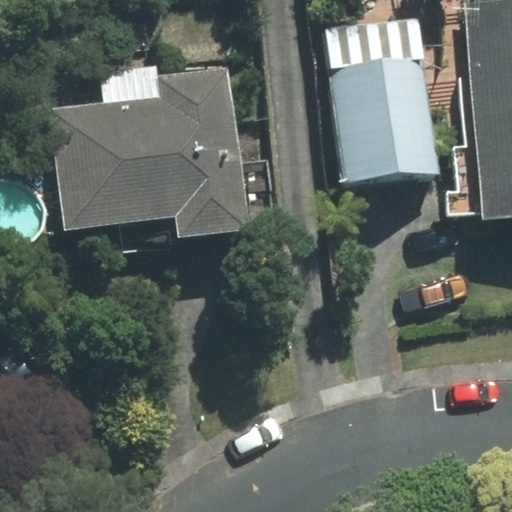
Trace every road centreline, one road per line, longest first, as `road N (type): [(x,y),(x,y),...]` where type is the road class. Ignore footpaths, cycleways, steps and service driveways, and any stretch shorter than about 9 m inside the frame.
road 1 (unknown): [(262,0),(298,302),(315,366),(362,451),(377,511)]
road 2 (residential): [(218,511),(308,466),(362,451),(511,435)]
